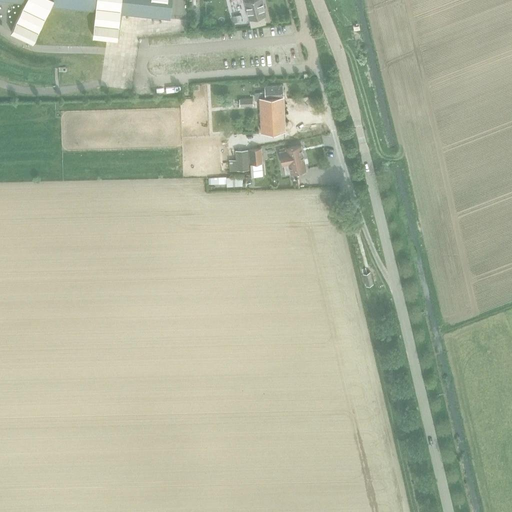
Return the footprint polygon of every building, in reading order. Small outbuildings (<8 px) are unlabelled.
[(9,0),(25,2),(11,31),(33,41),(50,4),(96,9),(93,36),(117,38),(120,12),(122,12),(142,15),(169,18),(170,18),(171,0),(9,0)] [(245,0),(244,0),(248,16),(251,26),(266,23),(264,15),(266,15),(262,0),(245,0)] [(233,15),(235,22),(242,20),(241,13),(233,15)] [(285,130),(283,84),(264,85),(265,91),(255,91),(255,97),(260,97),(261,131),(285,130)] [(300,145),(285,148),(285,147),(279,148),(279,150),(279,151),(282,164),(283,164),(284,173),(289,172),(305,170),(300,145)] [(235,149),(236,159),(237,169),(249,168),(247,148),(235,149)] [(249,149),(251,163),(262,162),(261,148),(249,149)] [(242,177),(226,177),(227,185),(242,185),(242,177)] [(366,285),(373,283),(370,271),(363,273),(366,285)]
